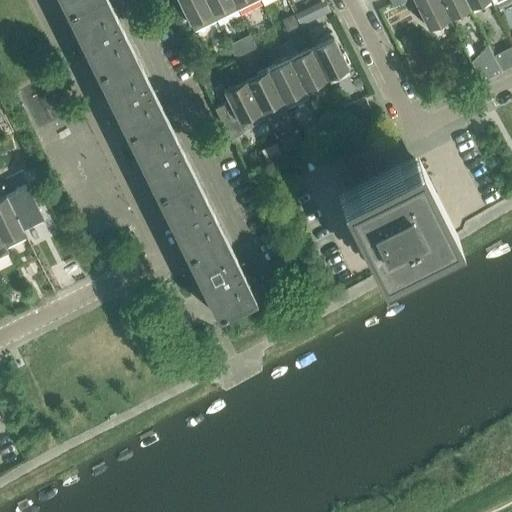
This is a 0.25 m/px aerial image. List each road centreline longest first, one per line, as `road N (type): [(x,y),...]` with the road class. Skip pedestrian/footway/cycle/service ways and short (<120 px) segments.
road 1 (residential): [(0,337),(166,256),(38,0)]
road 2 (residential): [(257,264),(124,0)]
road 3 (residential): [(419,131),(353,0)]
